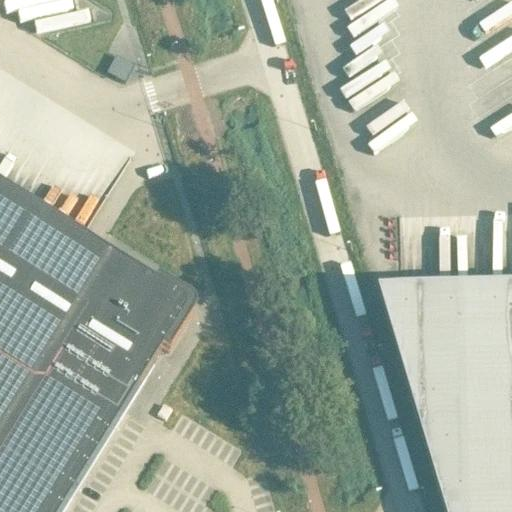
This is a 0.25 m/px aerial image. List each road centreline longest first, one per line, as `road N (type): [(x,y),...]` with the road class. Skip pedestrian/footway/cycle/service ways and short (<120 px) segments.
road 1 (unclassified): [(255,0),(406,511)]
road 2 (unknown): [(431,185),(394,181),(356,160),(328,120),(306,0)]
road 3 (unknown): [(422,0),(431,185)]
